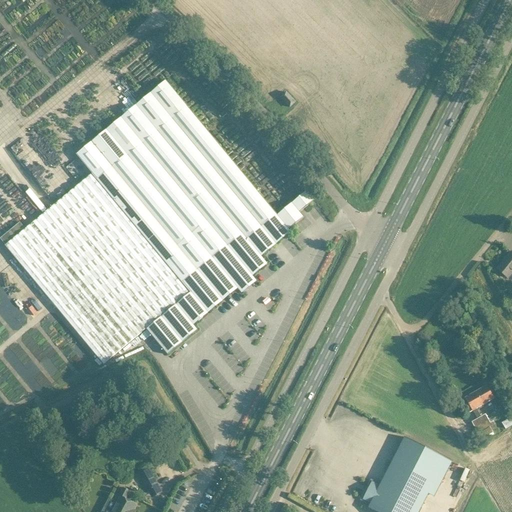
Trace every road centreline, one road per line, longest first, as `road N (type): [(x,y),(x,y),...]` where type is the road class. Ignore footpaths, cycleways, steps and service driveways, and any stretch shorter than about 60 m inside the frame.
road 1 (unclassified): [(368,230),(151,0)]
road 2 (unclassified): [(224,511),(368,230)]
road 3 (primary): [(250,511),(383,247)]
road 4 (primary): [(383,247),(510,0)]
road 5 (unclassified): [(368,230),(487,0)]
road 6 (unclassified): [(398,258),(511,37)]
road 7 (unclassified): [(269,511),(379,296)]
road 8 (unclassified): [(379,296),(409,337),(511,216)]
